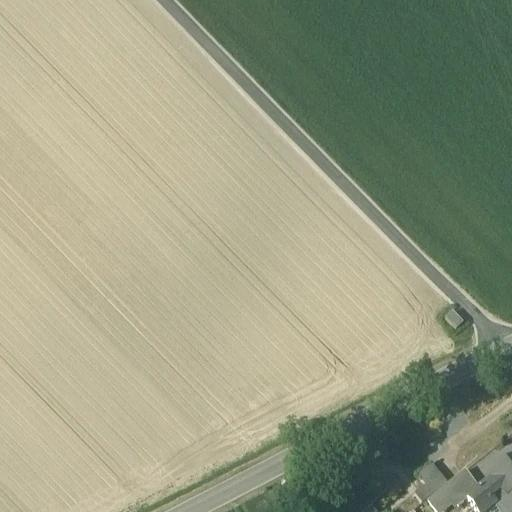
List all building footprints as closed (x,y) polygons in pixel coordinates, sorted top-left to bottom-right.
[(462,327),(451,316),(443,323),(454,334),(462,327)] [(511,511),(511,466),(488,484),(489,485),(477,494),(466,503),(472,511),(490,511),(493,510),(494,511),(511,511)] [(442,491),(426,472),(416,481),(423,490),(413,499),(420,508),(442,491)] [(462,475),(442,491),(453,505),(457,510),(466,503),(477,494),(462,475)] [(442,491),(425,505),(431,511),(443,511),(453,505),(442,491)] [(368,511),(355,494),(332,511),(368,511)] [(472,511),(466,503),(457,510),(458,511),(472,511)]
